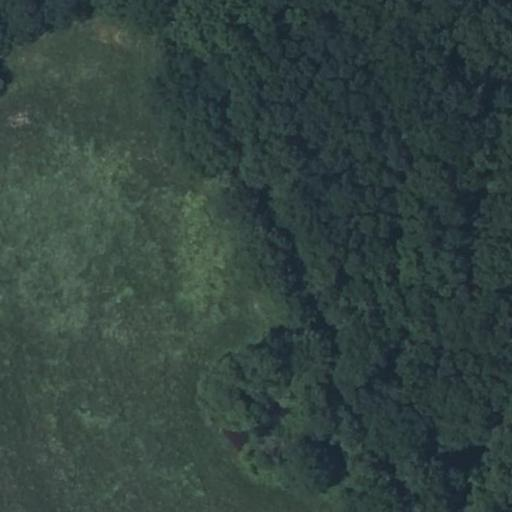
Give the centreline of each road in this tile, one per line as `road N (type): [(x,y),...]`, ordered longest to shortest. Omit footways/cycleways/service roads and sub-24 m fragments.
road 1 (track): [(196,0),(416,511)]
road 2 (unclassified): [(463,511),(511,338)]
